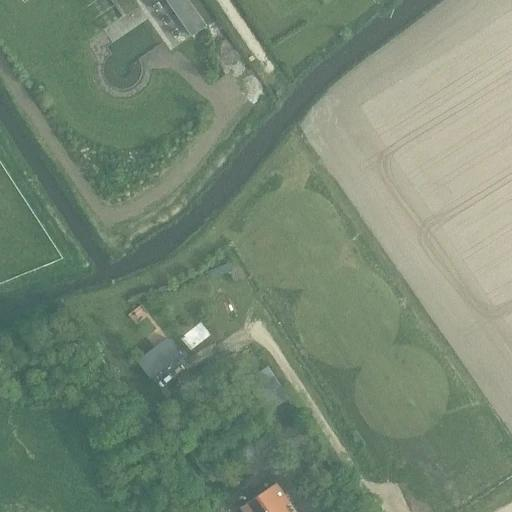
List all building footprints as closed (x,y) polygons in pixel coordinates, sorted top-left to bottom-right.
[(187,0),(173,0),(168,4),(191,37),(206,26),(187,0)] [(168,339),(138,363),(151,379),(181,355),(168,339)] [(268,366),(245,381),(266,415),(289,400),(268,366)] [(239,453),(252,473),(306,437),(292,417),(239,453)] [(295,511),(276,483),(241,508),(244,511),(295,511)]
